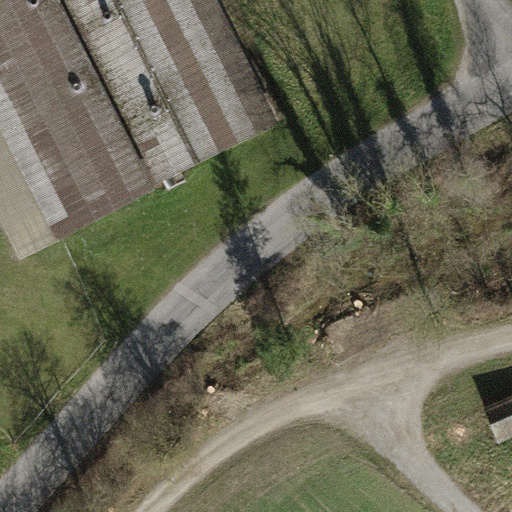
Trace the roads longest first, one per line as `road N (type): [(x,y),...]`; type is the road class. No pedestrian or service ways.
road 1 (unclassified): [(511,70),(327,197),(190,306),(6,511)]
road 2 (track): [(156,511),(254,432),(383,365),(511,336)]
road 3 (track): [(383,365),(439,484),(471,511)]
